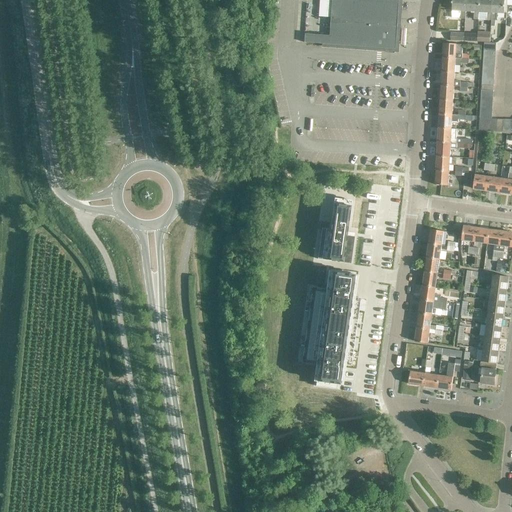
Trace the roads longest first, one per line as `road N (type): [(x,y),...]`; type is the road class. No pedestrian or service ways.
road 1 (secondary): [(156,296),(191,511)]
road 2 (residential): [(393,404),(413,202)]
road 3 (residential): [(413,202),(427,0)]
road 4 (secondary): [(65,194),(48,155),(26,0)]
road 5 (residential): [(472,511),(393,404)]
road 6 (residential): [(393,404),(511,413)]
